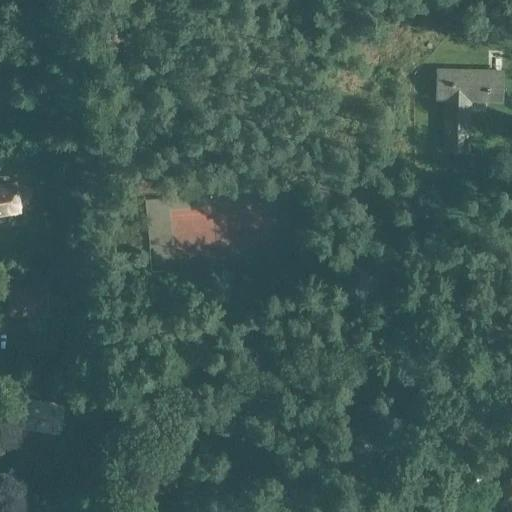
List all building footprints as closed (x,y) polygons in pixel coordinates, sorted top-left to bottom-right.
[(445,150),(467,151),(468,99),(488,100),(489,72),(438,70),(437,87),(447,88),(445,150)] [(0,213),(21,211),(17,184),(0,186),(0,213)] [(209,233),(214,253),(238,248),(240,260),(253,257),(251,246),(271,242),(268,228),(242,234),(240,225),(209,233)] [(11,315),(47,314),(46,288),(10,288),(11,315)] [(63,406),(28,400),(24,427),(59,432),(63,406)]
